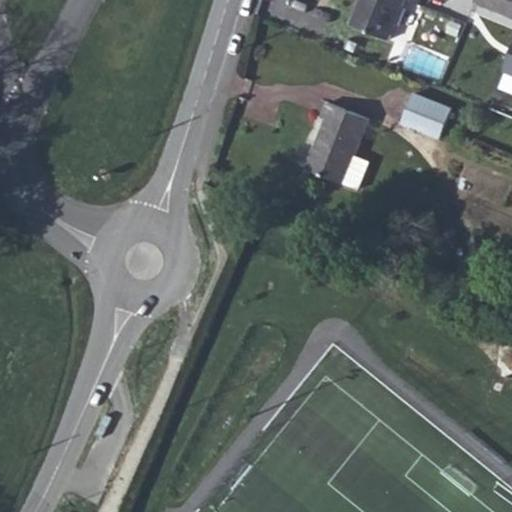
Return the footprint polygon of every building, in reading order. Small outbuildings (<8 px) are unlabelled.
[(365,0),(363,1),(353,25),(390,40),(406,0),(365,0)] [(511,0),(476,0),(475,2),(511,16),(511,0)] [(453,109),(416,93),(404,123),(441,138),(453,109)] [(371,119),(330,103),(324,117),(328,119),(308,169),(344,184),(356,155),(371,119)] [(371,161),(356,155),(344,184),(359,190),(371,161)]
